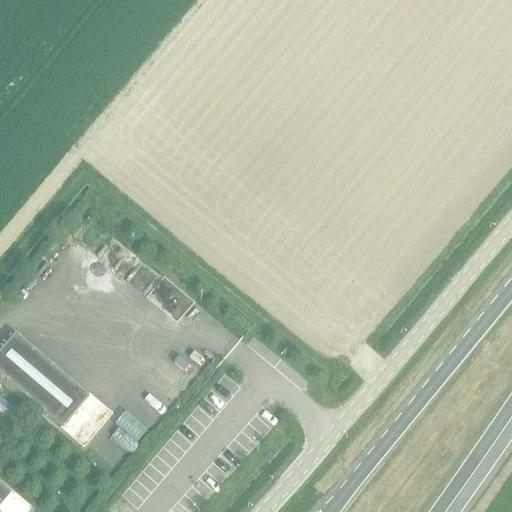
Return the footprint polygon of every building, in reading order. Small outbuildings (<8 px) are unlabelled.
[(109,417),(88,399),(14,336),(0,352),(0,377),(82,448),(109,417)] [(145,394),(136,399),(147,421),(157,416),(145,394)] [(0,420),(6,426),(13,418),(0,407),(0,420)] [(176,506),(182,511),(190,511),(211,491),(200,480),(176,506)] [(0,511),(28,511),(30,510),(0,484),(0,511)]
